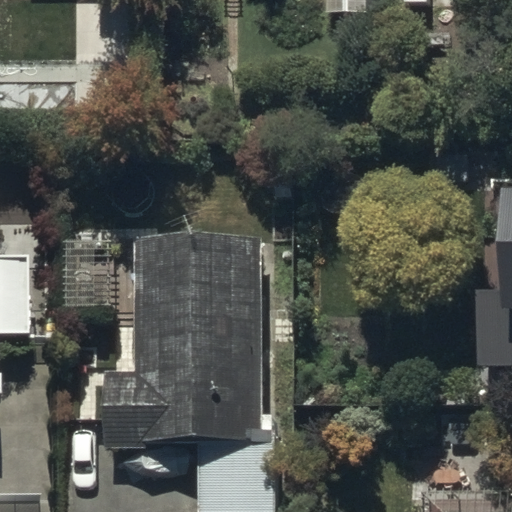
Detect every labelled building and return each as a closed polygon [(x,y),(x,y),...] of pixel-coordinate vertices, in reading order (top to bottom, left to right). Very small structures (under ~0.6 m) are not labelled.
[(329,0),(330,18),(368,18),(367,0),(329,0)] [(405,0),(406,9),(428,9),(428,0),(405,0)] [(269,247),(142,245),(140,384),(112,385),(112,458),(206,457),(206,511),(281,511),(281,451),(267,451),(269,247)] [(0,421),(1,421),(2,401),(0,400),(0,344),(25,345),(26,271),(0,270),(0,421)] [(511,293),(497,294),(497,396),(511,395),(511,293)]
